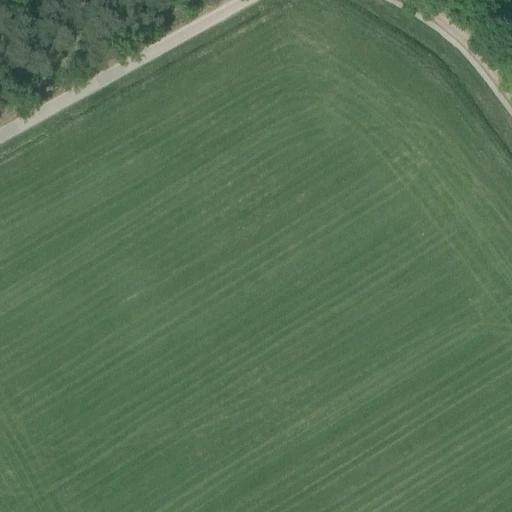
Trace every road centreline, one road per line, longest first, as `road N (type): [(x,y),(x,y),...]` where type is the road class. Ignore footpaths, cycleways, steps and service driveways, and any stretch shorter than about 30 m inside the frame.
road 1 (unclassified): [(0,139),(242,0)]
road 2 (track): [(511,94),(460,28),(419,0)]
